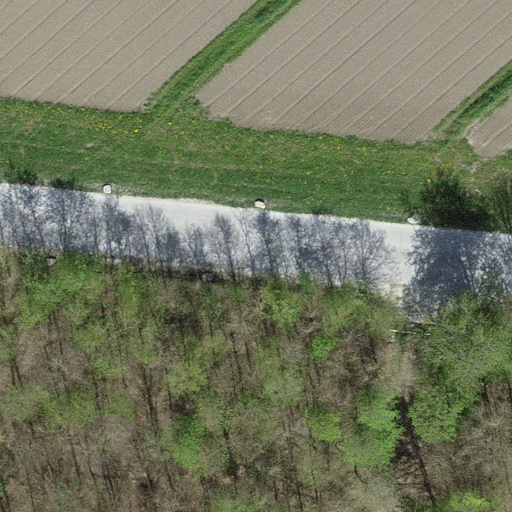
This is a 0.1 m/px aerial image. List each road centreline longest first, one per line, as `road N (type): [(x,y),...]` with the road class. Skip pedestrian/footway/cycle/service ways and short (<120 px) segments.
road 1 (unclassified): [(0,204),(511,258)]
road 2 (track): [(429,249),(411,327),(391,511)]
